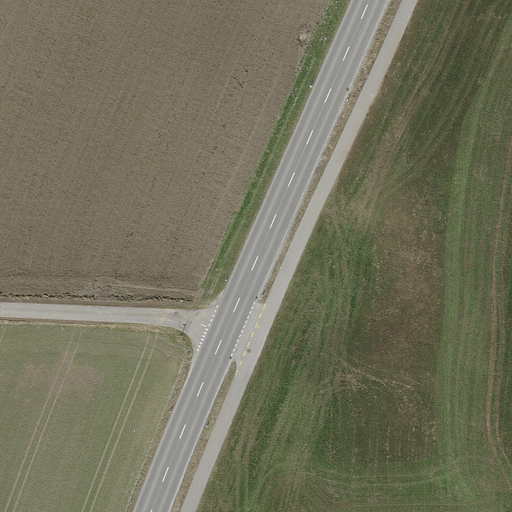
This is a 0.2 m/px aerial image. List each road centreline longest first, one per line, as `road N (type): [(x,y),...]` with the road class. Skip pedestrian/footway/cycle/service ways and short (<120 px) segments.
road 1 (secondary): [(368,0),(224,332)]
road 2 (residential): [(0,311),(178,319),(224,332)]
road 3 (secondary): [(224,332),(151,511)]
